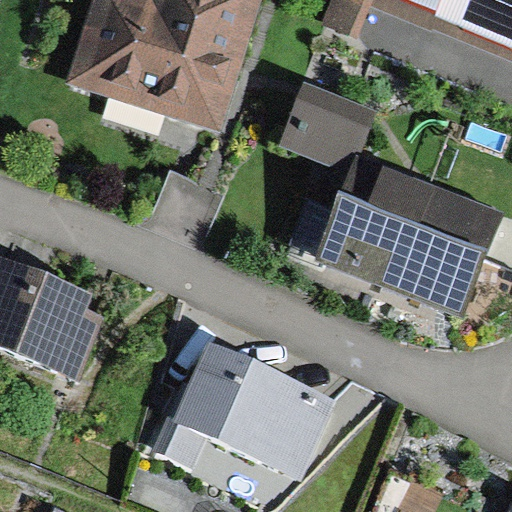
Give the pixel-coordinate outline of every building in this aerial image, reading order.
[(259,0),(90,0),(65,80),(219,128),(259,0)] [(511,0),(404,0),(511,44),(511,0)] [(376,109),(304,83),(280,149),(351,176),(376,109)] [(317,264),(462,322),(505,212),(385,165),(370,205),(344,195),(317,264)] [(91,292),(0,253),(0,343),(74,375),(99,315),(84,309),(91,292)] [(333,401),(210,346),(177,419),(170,415),(151,456),(193,475),(210,435),(300,475),(333,401)]
